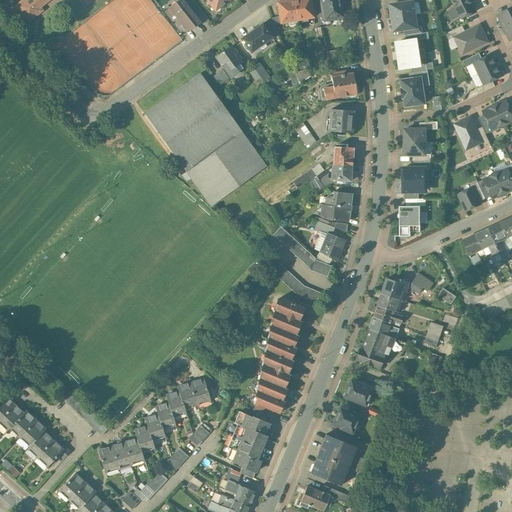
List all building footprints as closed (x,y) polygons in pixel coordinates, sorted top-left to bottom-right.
[(26,23),(43,10),(40,6),(48,0),(20,0),(13,6),(26,23)] [(227,0),(206,0),(216,12),(223,7),(222,5),(227,0)] [(293,0),(289,0),(283,1),(283,2),(277,3),(280,15),(281,22),(288,21),(289,25),(297,23),(293,0)] [(293,0),(297,23),(306,22),(306,18),(313,17),(310,0),(293,0)] [(340,0),(320,0),(324,21),(344,18),(340,0)] [(452,0),(461,18),(476,11),(472,4),(470,0),(452,0)] [(195,15),(184,2),(179,6),(176,2),(169,8),(176,18),(181,25),(181,24),(187,32),(200,22),(195,15)] [(400,4),(391,5),(393,18),(415,15),(413,2),(400,4)] [(511,8),(498,15),(502,23),(503,23),(505,28),(511,24),(511,8)] [(207,21),(199,11),(195,15),(200,22),(202,24),(207,21)] [(280,15),(273,18),(275,25),(281,22),(280,15)] [(415,15),(393,18),(395,31),(417,28),(415,15)] [(273,18),(263,23),(273,37),(277,34),(275,25),(273,18)] [(263,23),(241,39),(242,41),(241,42),(243,43),(251,53),(273,37),(263,23)] [(465,32),(454,37),(455,38),(460,48),(464,46),(467,53),(488,42),(480,25),(465,32)] [(462,26),(446,34),(449,41),(455,38),(454,37),(465,32),(462,26)] [(314,28),(317,40),(323,39),(320,27),(314,28)] [(422,33),(407,35),(408,41),(417,40),(417,41),(423,40),(422,33)] [(408,41),(397,43),(399,56),(419,53),(417,41),(417,40),(408,41)] [(231,46),(216,57),(231,78),(238,72),(234,66),(242,61),(231,46)] [(337,50),(326,52),(329,64),(340,63),(337,50)] [(419,53),(399,56),(401,68),(412,67),(421,65),(420,65),(419,53)] [(479,53),(463,61),(466,68),(474,64),(474,63),(482,59),(479,53)] [(482,59),(474,63),(474,64),(479,74),(498,65),(493,54),(482,59)] [(270,78),(259,63),(252,68),(263,83),(270,78)] [(426,64),(420,65),(421,65),(412,67),(413,73),(428,70),(426,64)] [(307,65),(294,69),(293,65),(287,67),(292,88),(310,76),(307,65)] [(498,65),(479,74),(484,84),(484,85),(492,81),(503,76),(498,65)] [(223,69),(213,76),(220,86),(230,78),(223,69)] [(345,71),(331,73),(332,84),(329,85),(330,98),(347,96),(348,97),(349,98),(352,98),(354,98),(355,97),(356,97),(357,96),(358,95),(359,93),(359,92),(359,91),(359,89),(359,88),(358,87),(357,86),(356,85),(355,84),(354,73),(346,74),(345,71)] [(201,73),(145,113),(186,172),(183,174),(181,175),(186,182),(190,178),(210,207),(268,167),(201,73)] [(414,80),(403,82),(405,94),(425,91),(423,79),(414,80)] [(492,81),(484,85),(484,84),(481,85),(484,91),(495,86),(492,81)] [(425,91),(405,94),(407,107),(418,106),(427,104),(427,103),(425,91)] [(441,94),(435,96),(437,108),(443,107),(441,94)] [(511,112),(506,100),(495,106),(503,125),(511,121),(511,112)] [(495,106),(483,111),(485,115),(492,130),(503,125),(495,106)] [(352,111),(330,109),(328,131),(351,132),(352,111)] [(492,130),(485,115),(478,118),(482,127),(486,134),(493,131),(492,130)] [(471,117),(455,124),(466,150),(482,143),(483,142),(477,129),(471,117)] [(315,141),(302,123),(294,128),(307,147),(315,141)] [(486,134),(482,127),(477,129),(483,142),(482,143),(484,146),(490,143),(486,134)] [(426,130),(426,129),(420,129),(405,129),(405,142),(426,142),(426,130)] [(426,142),(405,142),(405,155),(413,155),(426,155),(426,154),(426,142)] [(353,148),(346,147),(347,145),(339,144),(339,147),(334,146),(333,165),(352,166),(353,148)] [(317,175),(309,181),(316,191),(324,186),(319,179),(331,171),(332,165),(317,175)] [(333,165),(332,165),(331,171),(331,179),(337,180),(337,181),(342,181),(343,180),(351,181),(352,166),(333,165)] [(313,168),(304,173),(309,181),(317,175),(313,168)] [(414,168),(404,168),(404,192),(405,192),(419,192),(419,186),(426,186),(426,168),(414,168)] [(511,178),(508,169),(496,174),(505,193),(511,189),(511,178)] [(496,174),(484,180),(486,185),(493,199),(505,193),(496,174)] [(484,180),(478,182),(480,188),(486,185),(484,180)] [(480,188),(478,182),(471,185),(473,188),(480,201),(485,199),(480,188)] [(352,188),(339,186),(338,192),(351,194),(352,188)] [(473,188),(459,195),(466,211),(481,204),(480,201),(473,188)] [(338,192),(334,192),(326,198),(323,198),(321,198),(320,204),(350,208),(351,194),(338,192)] [(350,208),(320,204),(318,203),(317,210),(321,211),(321,216),(329,219),(348,222),(350,208)] [(406,206),(400,206),(400,226),(420,226),(420,206),(417,206),(406,206)] [(511,217),(509,219),(509,218),(500,222),(508,239),(511,236),(511,217)] [(334,227),(317,221),(314,230),(321,232),(326,234),(326,233),(331,235),(335,228),(334,227)] [(500,222),(492,226),(492,227),(488,229),(495,244),(503,241),(508,239),(500,222)] [(347,224),(335,223),(334,227),(335,228),(346,232),(347,224)] [(420,226),(400,226),(400,236),(411,236),(411,232),(421,232),(420,226)] [(331,266),(314,260),(315,259),(280,227),(273,235),(308,267),(310,270),(327,277),(331,266)] [(488,229),(484,230),(475,234),(483,250),(489,247),(495,244),(488,229)] [(331,235),(326,233),(326,234),(321,232),(315,248),(316,249),(337,261),(341,251),(340,251),(344,240),(331,235)] [(475,234),(467,238),(462,240),(470,256),(477,253),(483,250),(475,234)] [(503,241),(495,244),(500,254),(507,250),(503,241)] [(495,244),(489,247),(493,257),(500,254),(495,244)] [(477,253),(470,256),(474,266),(481,262),(477,253)] [(320,293),(304,286),(273,258),(265,266),(296,294),(299,296),(316,303),(320,293)] [(418,273),(410,285),(410,286),(411,287),(411,288),(419,293),(424,287),(429,290),(434,283),(418,273)] [(408,282),(395,278),(394,281),(386,278),(381,294),(398,300),(402,288),(405,290),(408,282)] [(456,296),(443,288),(437,296),(450,305),(456,296)] [(398,300),(381,294),(377,306),(394,311),(398,300)] [(275,325),(296,334),(300,324),(301,325),(303,319),(300,318),(304,307),(281,297),(277,299),(280,306),(278,311),(274,310),(272,310),(276,321),(275,325)] [(511,309),(505,298),(500,301),(506,312),(511,310),(511,309)] [(506,312),(500,301),(495,303),(500,315),(506,312)] [(500,315),(495,303),(490,306),(495,317),(500,315)] [(394,311),(377,306),(373,318),(390,324),(391,320),(400,324),(403,317),(393,313),(394,311)] [(490,306),(484,309),(490,320),(495,317),(490,306)] [(490,320),(484,309),(479,312),(484,323),(490,320)] [(390,324),(373,318),(369,330),(385,336),(386,333),(389,334),(392,327),(388,326),(390,324)] [(444,326),(431,322),(429,330),(441,334),(444,326)] [(296,334),(275,325),(271,324),(269,324),(274,334),(272,338),(269,336),(267,337),(271,347),(269,351),(291,359),(294,351),(295,351),(297,346),(294,345),(298,335),(296,334)] [(369,330),(368,330),(361,349),(359,349),(355,359),(379,368),(385,353),(379,351),(383,341),(390,343),(391,344),(393,338),(385,336),(369,330)] [(441,334),(429,330),(427,337),(439,341),(441,334)] [(439,341),(427,337),(424,343),(436,347),(439,341)] [(406,343),(393,338),(391,344),(390,343),(389,348),(403,353),(406,343)] [(291,359),(269,351),(266,349),(264,350),(268,360),(266,365),(263,363),(261,364),(265,374),(263,379),(285,388),(289,378),(290,378),(292,373),(289,371),(293,360),(291,359)] [(28,385),(19,377),(15,382),(22,388),(24,390),(28,385)] [(285,388),(263,379),(260,377),(258,378),(262,388),(261,391),(257,389),(255,390),(260,400),(258,404),(255,402),(253,403),(255,406),(258,405),(279,413),(283,404),(284,404),(286,399),(283,398),(287,389),(285,388)] [(203,379),(190,383),(196,402),(209,398),(203,379)] [(371,388),(350,379),(345,391),(345,392),(343,393),(343,394),(343,396),(344,397),(345,397),(345,398),(347,398),(348,398),(366,406),(369,399),(367,398),(371,388)] [(13,380),(9,385),(18,393),(22,388),(15,382),(13,380)] [(190,383),(177,387),(179,391),(184,406),(196,402),(190,383)] [(70,390),(62,399),(66,403),(74,394),(70,390)] [(179,391),(166,395),(168,402),(172,415),(185,411),(184,406),(179,391)] [(3,394),(0,397),(0,418),(13,404),(3,394)] [(74,394),(66,403),(71,407),(79,398),(74,394)] [(79,398),(71,407),(75,411),(83,402),(79,398)] [(88,406),(83,402),(75,411),(80,415),(88,406)] [(168,402),(155,406),(158,414),(162,427),(175,423),(172,415),(168,402)] [(13,404),(0,418),(0,420),(9,429),(11,426),(23,413),(13,404)] [(88,406),(80,415),(84,419),(92,410),(88,406)] [(358,416),(338,407),(334,419),(333,419),(332,419),(331,420),(331,421),(331,422),(331,423),(331,424),(332,425),(333,425),(334,426),(335,426),(336,425),(340,427),(340,428),(351,433),(353,429),(356,431),(361,421),(357,419),(358,416)] [(92,410),(84,419),(88,423),(96,414),(92,410)] [(35,420),(25,411),(23,413),(11,426),(21,436),(35,420)] [(269,423),(256,417),(256,418),(239,412),(235,423),(237,424),(233,435),(262,447),(267,436),(266,435),(267,433),(265,433),(269,423)] [(271,417),(258,412),(256,417),(269,423),(271,417)] [(96,414),(88,423),(93,427),(101,418),(96,414)] [(158,414),(145,418),(147,425),(151,438),(164,434),(162,427),(158,414)] [(101,418),(93,427),(97,431),(105,422),(101,418)] [(35,420),(21,436),(31,445),(43,431),(45,429),(35,420)] [(105,422),(97,431),(102,435),(110,426),(105,422)] [(147,425),(134,429),(137,437),(140,449),(153,445),(151,438),(147,425)] [(209,433),(200,425),(196,430),(205,438),(209,433)] [(205,438),(196,430),(192,434),(201,442),(205,438)] [(31,445),(29,447),(39,456),(53,440),(43,431),(31,445)] [(201,442),(192,434),(188,438),(197,447),(201,442)] [(318,454),(349,466),(356,447),(326,434),(318,454)] [(262,447),(233,435),(228,447),(230,449),(226,459),(242,466),(242,467),(255,472),(260,460),(259,460),(260,458),(258,457),(262,447)] [(137,437),(124,441),(130,461),(143,457),(140,449),(137,437)] [(53,440),(39,456),(49,465),(59,455),(64,450),(63,449),(53,440)] [(130,461),(124,441),(111,445),(117,465),(130,461)] [(111,445),(97,449),(104,469),(117,465),(111,445)] [(65,447),(63,449),(64,450),(59,455),(63,459),(70,451),(65,447)] [(188,456),(179,448),(171,457),(180,465),(188,456)] [(349,466),(318,454),(310,473),(340,486),(349,466)] [(180,465),(171,457),(167,461),(176,470),(180,465)] [(370,463),(360,458),(355,470),(366,474),(370,463)] [(255,472),(242,467),(240,472),(241,473),(252,479),(255,472)] [(240,472),(232,469),(230,474),(239,478),(241,473),(240,472)] [(167,479),(158,471),(150,480),(159,488),(167,479)] [(76,473),(61,489),(71,498),(85,482),(76,473)] [(230,474),(227,473),(224,480),(227,481),(227,480),(236,484),(239,478),(230,474)] [(202,483),(193,477),(190,481),(199,488),(202,483)] [(159,488),(150,480),(146,484),(155,493),(159,488)] [(236,484),(227,480),(227,481),(224,489),(236,494),(235,497),(251,504),(256,492),(236,484)] [(199,488),(190,481),(186,486),(196,493),(199,488)] [(85,482),(71,498),(80,507),(93,494),(95,491),(85,482)] [(329,495),(306,486),(299,505),(306,508),(308,505),(322,511),(329,495)] [(358,499),(335,490),(332,498),(356,508),(358,499)] [(140,500),(131,492),(127,497),(136,505),(140,500)] [(80,507),(78,510),(81,511),(94,511),(103,503),(93,494),(80,507)] [(136,505),(127,497),(123,501),(132,509),(136,505)] [(227,500),(220,497),(217,504),(224,507),(227,500)] [(247,511),(251,504),(235,497),(230,509),(236,511),(247,511)] [(103,503),(94,511),(112,511),(113,511),(103,503)]
